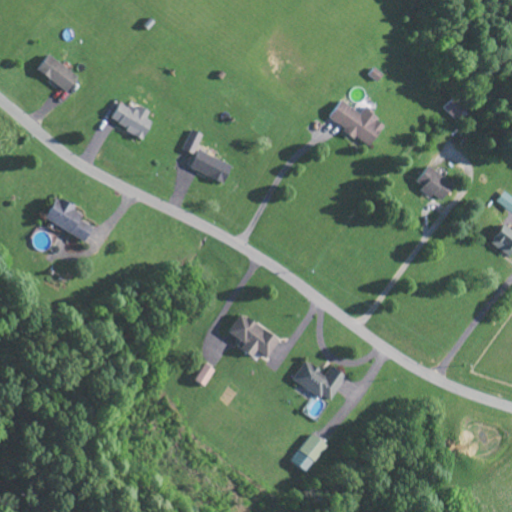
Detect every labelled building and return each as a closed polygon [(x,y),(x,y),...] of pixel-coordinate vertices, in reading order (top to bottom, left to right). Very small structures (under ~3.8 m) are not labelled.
[(76,75),(47,52),(35,68),(63,91),(76,75)] [(453,117),(465,106),(454,95),(442,106),(453,117)] [(328,117),(368,146),(384,123),(363,107),(359,113),(340,99),(328,117)] [(150,121),(144,117),(148,111),(137,105),(134,110),(117,100),(106,118),(140,137),(150,121)] [(221,182),(229,163),(195,148),(187,167),(221,182)] [(452,180),(425,165),(414,185),(441,200),(452,180)] [(511,196),(504,191),(497,200),(511,211),(511,196)] [(87,224),(74,218),(79,210),(51,195),(39,218),(79,239),(87,224)] [(511,249),(511,229),(502,222),(488,240),(508,255),(511,249)] [(278,338),(236,312),(224,331),(242,342),(238,349),(250,356),(254,350),(266,357),(278,338)] [(290,379),(326,401),(342,375),(327,365),(323,373),(302,360),(290,379)] [(202,386),(212,369),(200,362),(190,379),(202,386)] [(298,471),(321,445),(307,433),(284,459),(298,471)]
